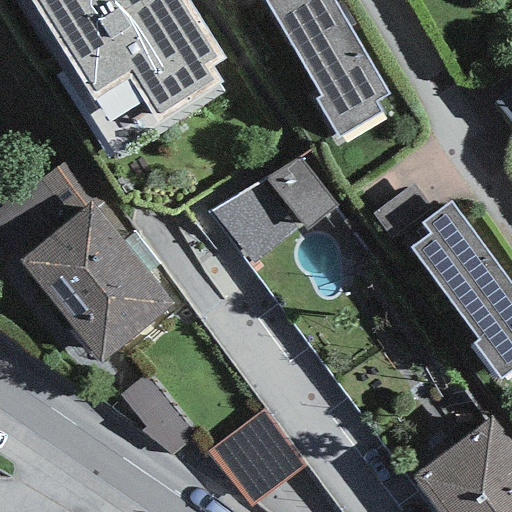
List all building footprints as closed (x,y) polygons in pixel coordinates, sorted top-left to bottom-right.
[(25,0),(92,106),(129,83),(159,130),(219,92),(210,78),(224,70),(179,0),(25,0)] [(273,0),(263,6),(321,105),(317,107),(338,143),(381,118),(374,106),(385,99),(327,0),(273,0)] [(299,163),(267,185),(306,236),(336,211),(299,163)] [(431,211),(413,187),(373,216),(391,241),(431,211)] [(262,189),(210,218),(251,274),(295,234),(262,189)] [(511,290),(450,209),(422,230),(430,240),(410,255),(479,347),(475,350),(501,385),(511,376),(511,290)] [(19,268),(100,369),(172,312),(91,211),(19,268)] [(306,469),(261,413),(206,455),(250,509),(306,469)] [(408,481),(431,511),(511,511),(511,451),(490,421),(408,481)]
